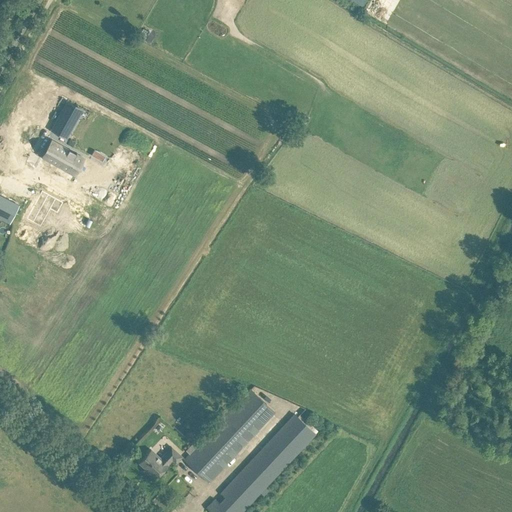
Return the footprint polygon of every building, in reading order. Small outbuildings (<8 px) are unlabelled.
[(64,107),(51,129),(65,137),(78,115),(64,107)] [(83,158),(52,141),(43,156),(74,174),(83,158)] [(42,190),(26,218),(40,226),(50,209),(57,213),(63,202),(42,190)] [(0,196),(0,217),(10,222),(18,206),(0,196)] [(80,201),(75,209),(84,213),(83,214),(96,221),(100,213),(105,216),(109,208),(103,204),(88,196),(84,203),(80,201)] [(209,482),(272,413),(274,411),(250,389),(185,459),(209,482)] [(220,492),(226,498),(221,504),(215,498),(207,507),(211,511),(241,511),(315,433),(294,413),(220,492)] [(139,461),(149,470),(147,472),(154,479),(167,465),(167,464),(172,459),(176,462),(182,456),(171,446),(161,456),(152,448),(139,461)]
